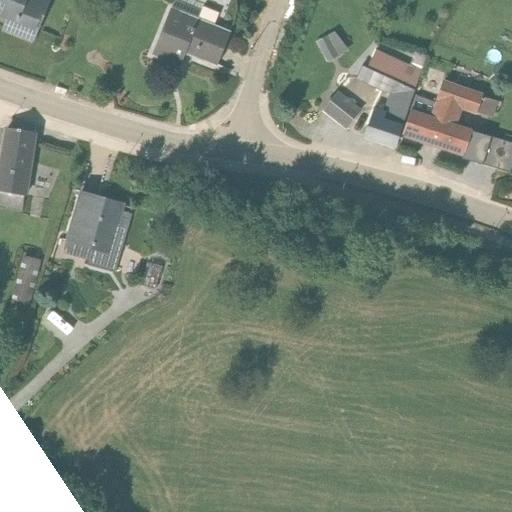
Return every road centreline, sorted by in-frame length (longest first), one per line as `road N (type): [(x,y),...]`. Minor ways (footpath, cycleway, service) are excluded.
road 1 (tertiary): [(239,151),(373,179),(511,223)]
road 2 (tertiary): [(0,89),(156,141),(239,151)]
road 3 (unclassified): [(279,0),(239,151)]
